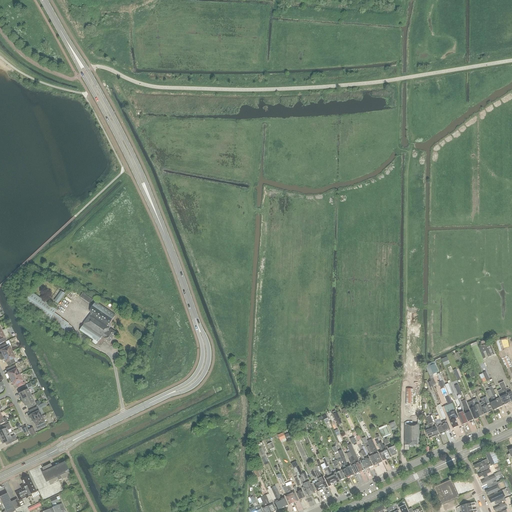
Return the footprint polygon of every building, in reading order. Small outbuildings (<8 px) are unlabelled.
[(61,291),(54,300),(58,303),(65,294),(61,291)] [(47,318),(72,337),(76,332),(73,330),(74,329),(68,325),(69,324),(61,318),(54,313),(57,310),(32,292),(25,302),(37,311),(36,312),(46,319),(47,318)] [(93,300),(83,293),(80,297),(90,304),(93,300)] [(106,323),(113,312),(96,300),(89,311),(92,314),(106,323)] [(106,323),(92,314),(84,324),(80,330),(93,340),(91,342),(96,345),(102,336),(105,338),(104,339),(110,343),(116,333),(111,329),(109,332),(108,331),(110,326),(106,323)] [(500,340),(494,342),(497,352),(503,350),(500,340)] [(0,357),(12,352),(11,351),(12,350),(11,348),(10,347),(9,346),(8,347),(6,344),(0,346),(0,347),(1,350),(0,351),(2,354),(0,354),(0,357)] [(492,356),(488,347),(487,344),(481,347),(483,352),(486,351),(488,357),(492,356)] [(488,347),(492,356),(497,354),(493,344),(488,347)] [(9,366),(15,363),(13,359),(15,358),(14,357),(15,356),(14,354),(13,353),(12,352),(0,357),(0,358),(1,361),(4,359),(6,362),(7,362),(9,366)] [(511,366),(511,367),(507,356),(501,359),(506,369),(505,369),(510,380),(511,378),(511,366)] [(438,372),(435,363),(429,366),(432,374),(438,372)] [(19,375),(16,369),(14,365),(8,368),(10,372),(7,373),(10,379),(19,375)] [(22,381),(19,375),(10,379),(13,386),(22,381)] [(457,399),(450,382),(448,383),(455,400),(457,399)] [(500,397),(503,405),(511,402),(511,393),(510,390),(509,387),(505,389),(505,388),(506,387),(505,385),(500,388),(504,396),(500,397)] [(18,394),(22,400),(31,396),(26,386),(18,390),(20,393),(18,394)] [(492,387),(489,388),(490,390),(498,408),(503,406),(499,398),(497,399),(496,398),(497,397),(496,395),(493,388),(492,388),(492,387)] [(412,404),(412,402),(413,389),(405,389),(405,404),(412,404)] [(490,390),(486,391),(489,396),(488,397),(491,403),(489,403),(493,410),(498,408),(490,390)] [(35,405),(31,396),(22,400),(25,406),(26,406),(28,409),(35,405)] [(479,404),(484,414),(492,411),(486,397),(480,399),(482,402),(479,404)] [(476,399),(472,401),(479,417),(484,415),(478,400),(477,401),(476,399)] [(465,415),(468,422),(473,420),(464,401),(462,402),(465,410),(464,410),(466,414),(465,415)] [(472,401),(467,403),(474,419),(479,417),(472,401)] [(455,419),(459,417),(452,403),(443,407),(445,414),(447,414),(453,428),(458,426),(455,419)] [(31,418),(33,421),(41,417),(39,411),(38,411),(37,407),(28,411),(30,415),(28,416),(29,419),(31,418)] [(342,424),(337,412),(333,414),(338,426),(342,424)] [(467,423),(463,412),(458,414),(462,425),(467,423)] [(429,415),(426,417),(427,419),(429,425),(434,437),(439,435),(435,427),(433,428),(432,426),(433,425),(430,418),(429,415)] [(44,423),(41,417),(33,421),(36,427),(38,430),(46,426),(44,423)] [(434,420),(440,434),(445,432),(441,421),(438,422),(436,419),(434,420)] [(445,432),(450,430),(447,422),(446,423),(445,421),(441,423),(441,421),(445,432)] [(405,424),(404,450),(409,450),(409,445),(417,445),(417,439),(419,439),(419,425),(412,424),(412,422),(408,422),(405,423),(405,424)] [(0,430),(0,437),(9,434),(7,430),(11,429),(8,423),(2,427),(3,429),(0,430)] [(383,438),(391,435),(387,425),(379,428),(383,438)] [(428,430),(425,431),(428,439),(434,437),(429,425),(426,426),(428,430)] [(310,435),(307,428),(299,432),(302,439),(310,435)] [(283,433),(278,435),(280,441),(282,440),(283,442),(286,440),(283,433)] [(289,443),(293,441),(290,433),(285,435),(289,443)] [(11,437),(9,434),(0,437),(0,439),(2,444),(9,441),(10,444),(17,440),(14,435),(11,437)] [(372,439),(368,441),(368,442),(369,443),(378,464),(382,462),(378,453),(376,454),(374,451),(377,450),(372,439)] [(378,440),(375,441),(378,448),(379,448),(381,452),(379,453),(382,461),(387,459),(379,443),(378,440)] [(358,442),(357,442),(361,453),(362,453),(368,468),(372,466),(369,457),(366,459),(365,456),(366,455),(360,441),(358,442)] [(368,442),(364,444),(366,448),(370,457),(369,457),(373,466),(378,464),(369,443),(368,442)] [(382,442),(379,443),(387,459),(391,457),(387,449),(385,445),(383,446),(382,442)] [(395,451),(397,451),(395,446),(388,449),(392,457),(397,454),(395,451)] [(353,447),(348,449),(352,457),(359,472),(363,470),(353,447)] [(491,466),(493,465),(497,463),(498,463),(501,461),(495,447),(484,452),(491,466)] [(341,450),(338,452),(341,457),(342,460),(350,477),(354,475),(350,466),(349,467),(344,458),(345,458),(341,450)] [(361,453),(359,454),(362,460),(360,461),(364,470),(368,468),(362,453),(361,453)] [(341,457),(337,459),(339,462),(340,462),(344,469),(342,470),(346,479),(350,477),(342,460),(341,457)] [(352,457),(348,459),(355,474),(359,472),(352,457)] [(472,464),(474,469),(478,467),(479,469),(489,465),(486,458),(472,464)] [(336,474),(340,481),(345,479),(336,460),(334,461),(336,466),(335,467),(338,473),(336,474)] [(296,461),(293,463),(295,467),(296,467),(301,478),(303,477),(302,474),(296,461)] [(64,463),(56,467),(59,474),(60,475),(60,476),(57,477),(58,478),(59,481),(62,480),(62,479),(64,478),(65,478),(67,477),(68,477),(68,476),(70,475),(70,476),(71,476),(64,463)] [(324,463),(321,465),(324,470),(324,469),(328,478),(325,479),(328,487),(334,484),(327,468),(324,463)] [(43,468),(42,468),(45,474),(46,475),(50,485),(51,485),(53,483),(53,484),(54,484),(53,483),(56,482),(56,483),(56,482),(58,481),(59,481),(58,478),(57,477),(57,476),(51,464),(50,464),(50,465),(48,466),(48,465),(47,465),(48,466),(46,467),(45,466),(45,467),(43,468)] [(311,465),(308,467),(315,481),(317,480),(318,482),(314,484),(317,492),(322,489),(318,479),(313,468),(311,465)] [(317,466),(313,468),(318,479),(322,489),(328,487),(323,477),(322,478),(318,471),(320,470),(319,466),(318,467),(317,466)] [(329,467),(327,468),(334,484),(339,482),(335,474),(333,475),(329,467)] [(490,470),(477,475),(479,478),(491,473),(490,470)] [(280,474),(277,476),(278,479),(279,479),(282,485),(285,483),(282,477),(280,474)] [(22,490),(16,493),(19,500),(26,497),(27,498),(31,496),(31,495),(36,492),(29,476),(22,480),(24,485),(20,486),(22,490)] [(495,476),(483,482),(484,485),(496,480),(495,476)] [(301,478),(300,478),(305,487),(303,488),(306,495),(307,495),(308,496),(311,494),(306,483),(303,477),(301,478)] [(460,497),(453,479),(435,486),(442,504),(460,497)] [(309,482),(306,483),(311,494),(315,493),(314,491),(316,491),(312,484),(311,484),(310,482),(309,482)] [(459,493),(472,488),(470,485),(465,487),(464,484),(457,487),(459,493)] [(485,492),(487,497),(500,490),(498,485),(485,492)] [(282,487),(290,504),(294,503),(286,486),(282,487)] [(286,486),(294,503),(297,501),(293,493),(292,490),(290,486),(287,487),(286,486)] [(299,500),(305,497),(302,490),(298,492),(296,486),(293,487),(299,500)] [(271,489),(268,490),(277,510),(282,507),(275,490),(274,488),(271,489)] [(275,490),(282,507),(288,505),(284,497),(281,499),(277,489),(275,490)] [(264,490),(261,491),(263,494),(262,494),(270,511),(272,511),(276,510),(273,503),(269,494),(266,495),(264,490)] [(489,499),(490,503),(505,496),(503,492),(489,499)] [(11,502),(7,493),(0,496),(0,498),(6,511),(14,511),(16,511),(15,510),(21,507),(17,499),(11,502)] [(262,497),(260,498),(264,507),(262,508),(263,511),(270,511),(262,494),(261,495),(262,497)] [(256,511),(262,511),(259,504),(259,505),(257,502),(256,503),(255,500),(254,500),(253,497),(250,498),(254,507),(256,511)] [(471,506),(475,505),(475,502),(460,506),(461,511),(464,511),(472,510),(471,506)] [(505,503),(493,509),(495,511),(497,511),(507,508),(505,503)]
